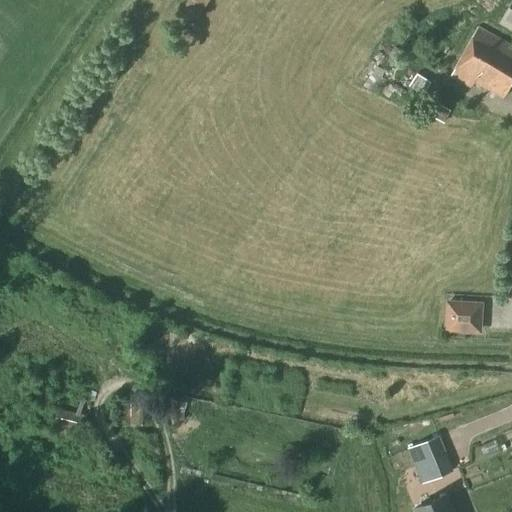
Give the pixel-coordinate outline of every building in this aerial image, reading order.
[(187,0),(181,9),(197,19),(209,0),(187,0)] [(511,32),(511,0),(498,25),(511,32)] [(503,98),(511,82),(511,47),(477,28),(450,76),(470,87),(473,81),(503,98)] [(377,96),(391,77),(376,67),(372,72),(362,87),(377,96)] [(416,74),(408,87),(422,96),(430,83),(416,74)] [(450,111),(440,106),(438,110),(435,108),(432,113),(436,114),(433,119),(443,124),(450,111)] [(478,332),(480,305),(447,303),(445,330),(478,332)] [(141,425),(142,407),(126,407),(125,424),(141,425)] [(80,432),(82,424),(84,415),(58,409),(53,425),(80,432)] [(439,435),(407,448),(421,483),(453,470),(439,435)] [(414,511),(451,511),(445,496),(413,508),(414,511)]
